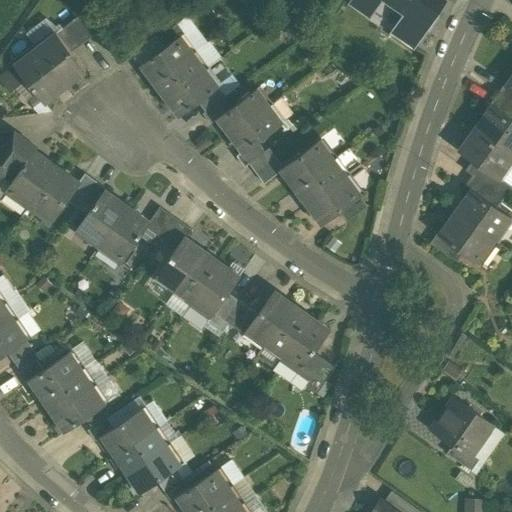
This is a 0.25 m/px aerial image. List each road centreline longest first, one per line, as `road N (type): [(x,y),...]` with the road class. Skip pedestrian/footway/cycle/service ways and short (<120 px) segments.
road 1 (residential): [(383,314),(118,115),(91,82)]
road 2 (residential): [(383,314),(424,137),(480,0)]
road 3 (residential): [(313,511),(383,314)]
